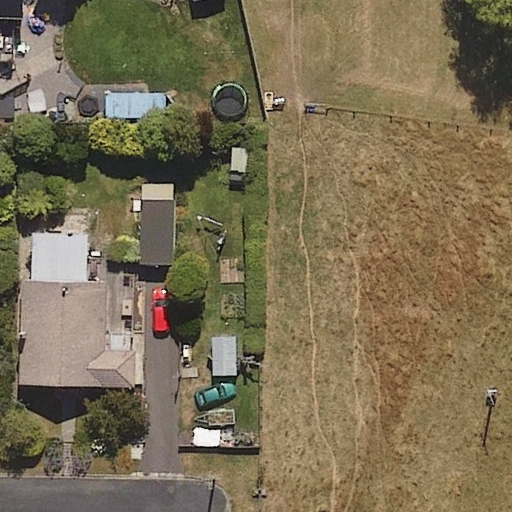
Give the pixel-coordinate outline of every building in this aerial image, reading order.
[(0,0),(0,17),(24,18),(24,0),(0,0)] [(173,182),(139,183),(141,266),(175,265),(173,182)] [(88,231),(33,230),(32,278),(23,278),(21,384),(134,386),(135,335),(106,335),(107,283),(87,283),(88,231)] [(236,335),(211,336),(212,376),(237,375),(236,335)] [(241,397),(193,398),(194,423),(242,421),(241,397)]
